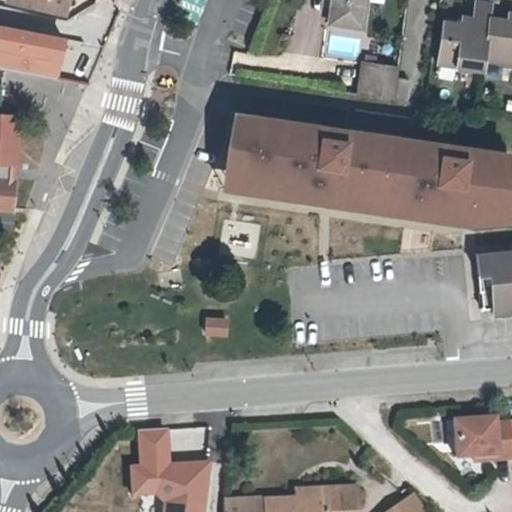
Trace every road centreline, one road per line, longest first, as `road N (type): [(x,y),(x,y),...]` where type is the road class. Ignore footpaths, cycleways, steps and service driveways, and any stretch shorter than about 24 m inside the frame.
road 1 (tertiary): [(25,376),(31,303),(65,251),(117,128),(149,0)]
road 2 (tertiary): [(67,413),(332,386)]
road 3 (residential): [(465,511),(332,386)]
road 4 (tertiary): [(332,386),(511,370)]
